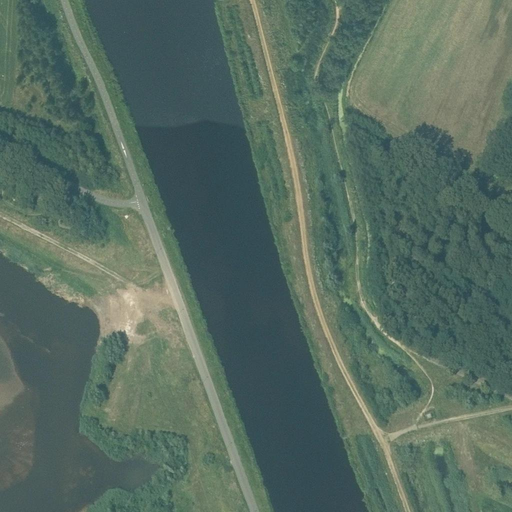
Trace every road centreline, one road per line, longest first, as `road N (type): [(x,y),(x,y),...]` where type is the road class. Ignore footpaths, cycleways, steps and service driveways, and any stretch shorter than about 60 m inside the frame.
road 1 (track): [(408,511),(381,439),(331,348),(304,267),(299,190),(250,0)]
road 2 (unclassified): [(140,201),(254,511)]
road 3 (track): [(349,215),(360,301),(381,330),(433,359)]
road 4 (unclassified): [(140,201),(110,203),(0,148)]
road 5 (track): [(511,403),(381,439)]
